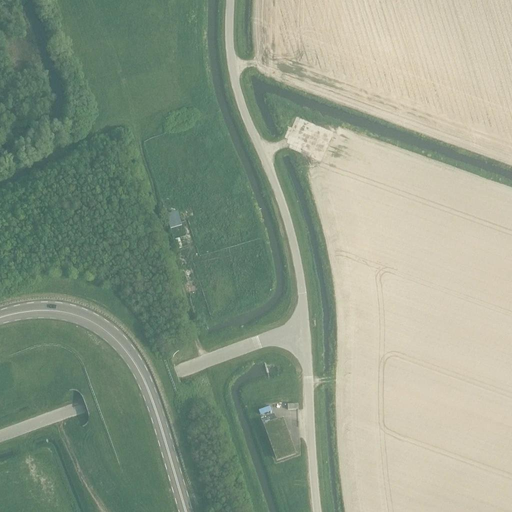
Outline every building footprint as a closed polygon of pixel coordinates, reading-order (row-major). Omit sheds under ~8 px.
[(169,228),(175,249),(189,245),(185,231),(183,231),(177,211),(165,215),(169,228)] [(187,254),(180,256),(183,264),(189,262),(187,254)] [(186,280),(195,277),(191,264),(181,267),(186,280)] [(270,405),(260,410),(262,414),(272,410),(270,405)] [(294,454),(292,448),(282,420),(266,425),(278,459),(294,454)]
